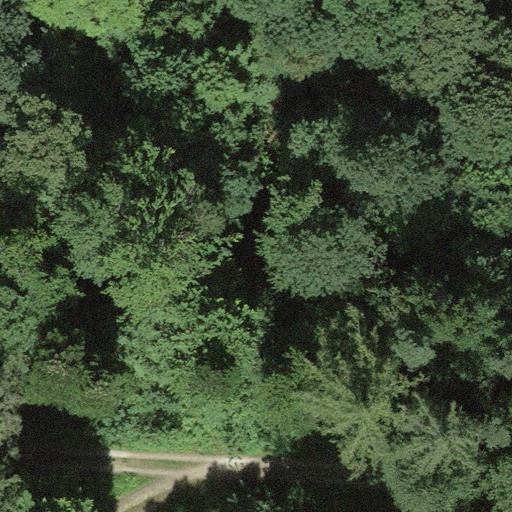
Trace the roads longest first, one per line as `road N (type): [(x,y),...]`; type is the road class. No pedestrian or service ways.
road 1 (track): [(219,472),(511,495)]
road 2 (track): [(0,458),(219,472)]
